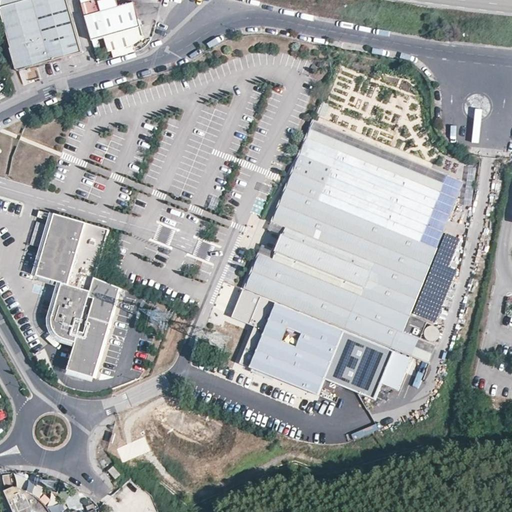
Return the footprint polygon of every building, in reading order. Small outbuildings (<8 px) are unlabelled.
[(5,0),(4,4),(2,5),(20,71),(85,53),(68,0),(5,0)] [(81,0),(86,17),(102,12),(98,0),(81,0)] [(86,17),(94,41),(100,39),(105,38),(119,33),(142,26),(135,2),(102,12),(86,17)] [(119,33),(124,48),(135,44),(145,35),(142,26),(119,33)] [(124,48),(119,33),(105,38),(108,48),(114,52),(115,57),(126,54),(124,48)] [(103,49),(100,39),(94,41),(97,51),(103,49)] [(137,51),(135,44),(124,48),(126,54),(137,51)] [(311,119),(298,153),(331,166),(318,199),(421,240),(447,173),(311,119)] [(318,199),(331,166),(298,153),(271,221),(286,227),(273,259),(259,253),(245,288),(398,349),(405,332),(421,339),(428,322),(410,315),(438,247),(421,240),(318,199)] [(97,278),(111,229),(56,213),(56,214),(40,210),(39,216),(54,221),(38,278),(65,286),(56,320),(56,323),(56,324),(57,328),(58,329),(58,331),(59,334),(60,335),(62,338),(63,339),(65,341),(77,345),(97,278)] [(122,287),(97,278),(77,345),(69,370),(96,377),(122,287)] [(398,349),(245,288),(232,316),(254,326),(240,363),(319,395),(325,379),(374,399),(380,383),(399,391),(413,355),(398,349)] [(437,341),(440,331),(427,327),(424,337),(437,341)] [(437,345),(421,339),(405,332),(398,349),(413,355),(431,362),(437,345)] [(112,468),(107,472),(115,480),(120,476),(112,468)] [(50,511),(48,508),(40,501),(32,493),(24,488),(14,487),(4,491),(13,511),(50,511)]
